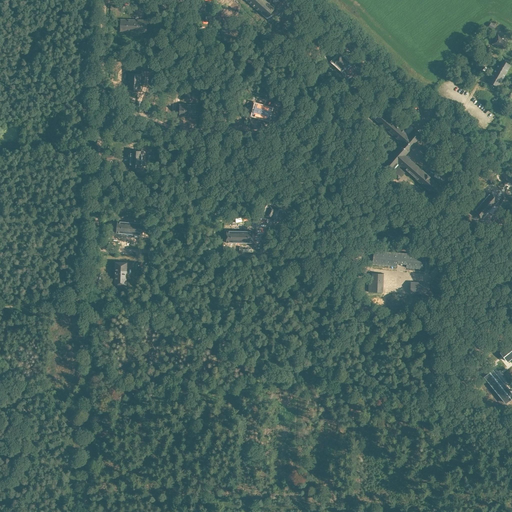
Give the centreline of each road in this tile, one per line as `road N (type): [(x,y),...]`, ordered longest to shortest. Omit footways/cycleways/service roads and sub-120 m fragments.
road 1 (track): [(85,511),(89,303),(0,306)]
road 2 (unclassified): [(511,181),(304,0)]
